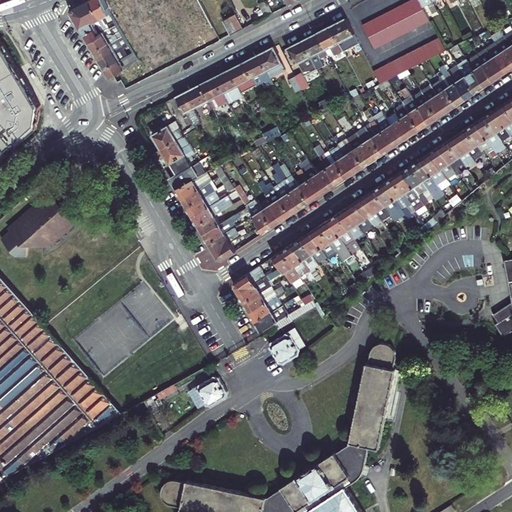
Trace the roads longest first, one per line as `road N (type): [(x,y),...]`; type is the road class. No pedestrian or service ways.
road 1 (residential): [(201,287),(511,83)]
road 2 (residential): [(330,0),(182,76),(96,109)]
road 3 (residential): [(201,287),(116,146),(91,126)]
